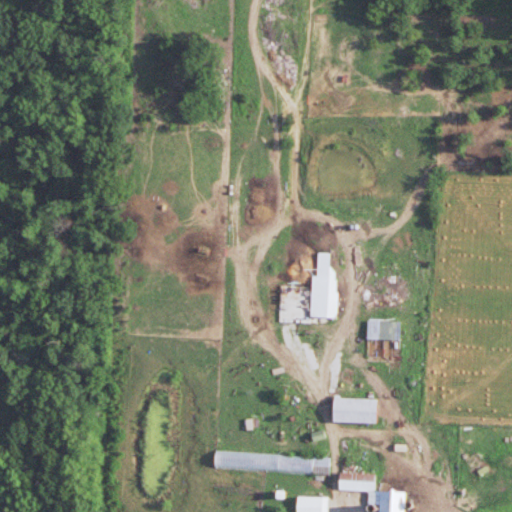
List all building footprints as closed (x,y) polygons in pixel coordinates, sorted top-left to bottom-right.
[(328,276),(312,276),(312,317),(328,317),(328,276)] [(401,321),(368,321),(368,340),(401,340),(401,321)] [(332,423),(377,425),(378,383),(345,382),(344,399),(333,399),(332,423)] [(330,474),(331,456),(265,454),(265,472),(330,474)] [(378,506),(377,511),(402,511),(404,494),(375,492),(377,475),(339,473),(338,490),(369,492),(368,506),(378,506)] [(328,511),(329,497),(297,497),(296,511),(328,511)]
